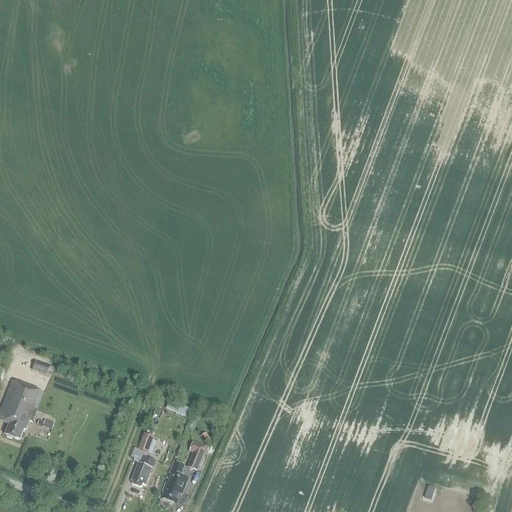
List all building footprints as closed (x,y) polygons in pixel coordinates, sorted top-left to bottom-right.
[(32,372),(47,377),(50,367),(36,362),(32,372)] [(32,424),(43,394),(12,382),(0,415),(0,422),(8,426),(4,436),(6,436),(7,439),(11,440),(13,439),(19,441),(23,430),(25,432),(29,422),(32,424)] [(207,434),(201,438),(204,444),(210,440),(207,434)] [(150,451),(154,438),(144,435),(138,450),(149,454),(150,451)] [(197,472),(203,457),(207,448),(193,443),(189,452),(193,453),(187,469),(197,472)] [(155,462),(147,459),(149,454),(138,450),(135,449),(131,458),(134,459),(133,462),(138,464),(131,481),(134,482),(133,485),(141,489),(143,485),(145,486),(155,462)] [(161,499),(176,505),(180,494),(182,495),(188,480),(180,477),(184,467),(175,463),(161,499)] [(431,502),(433,495),(427,493),(425,499),(431,502)]
